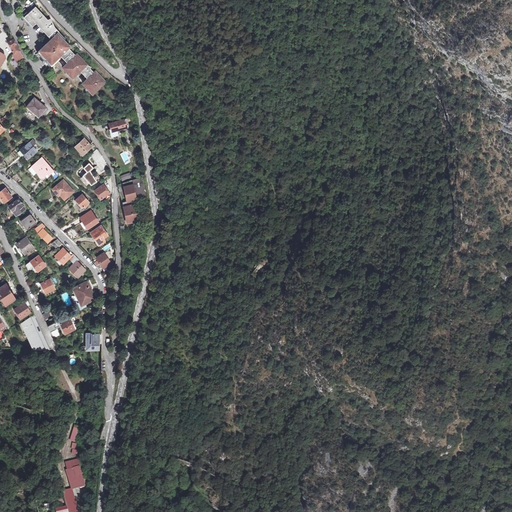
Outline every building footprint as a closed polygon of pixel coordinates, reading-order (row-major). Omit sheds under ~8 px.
[(92,85),(89,88),(87,90),(92,95),(105,84),(95,73),(94,74),(90,70),(91,68),(85,65),(77,55),(75,57),(62,42),(65,40),(55,28),(54,27),(52,22),(49,23),(35,8),(24,18),(27,22),(28,21),(33,25),(35,23),(40,28),(45,33),(52,39),(54,41),(51,43),(49,42),(35,55),(48,70),(51,67),(48,67),(49,66),(58,58),(60,57),(62,58),(67,64),(64,68),(66,69),(70,71),(72,71),(76,72),(77,72),(79,72),(81,71),(85,75),(84,77),(92,85)] [(20,51),(14,39),(7,44),(14,55),(15,54),(19,60),(23,57),(20,51)] [(58,61),(58,58),(49,66),(48,67),(51,67),(58,61)] [(108,61),(115,70),(119,67),(112,58),(108,61)] [(46,107),(35,97),(28,106),(39,115),(46,107)] [(8,120),(7,120),(21,132),(23,129),(10,118),(8,120)] [(125,129),(123,121),(107,124),(108,130),(107,130),(109,138),(115,136),(114,131),(125,129)] [(37,143),(33,139),(21,150),(28,159),(37,151),(33,146),(37,143)] [(91,148),(84,139),(75,147),(82,156),(91,148)] [(90,154),(101,172),(109,168),(98,149),(90,154)] [(124,162),(128,160),(125,152),(120,154),(124,162)] [(52,171),(41,159),(33,166),(42,177),(47,172),(49,174),(52,171)] [(92,168),(89,164),(82,170),(92,186),(100,179),(98,175),(94,178),(88,171),(92,168)] [(120,176),(122,181),(131,178),(129,172),(120,176)] [(20,175),(13,180),(17,184),(23,178),(20,175)] [(128,202),(147,198),(143,178),(122,183),(126,203),(122,204),(126,224),(138,222),(135,205),(129,207),(128,202)] [(72,192),(63,181),(51,192),(56,198),(58,196),(64,203),(69,198),(67,196),(72,192)] [(109,193),(103,185),(94,191),(100,199),(109,193)] [(0,197),(4,203),(12,198),(5,188),(2,190),(0,190),(0,197)] [(89,203),(82,195),(75,202),(82,209),(84,208),(85,209),(88,206),(87,205),(89,203)] [(18,196),(9,203),(12,205),(10,207),(17,216),(26,208),(23,203),(21,204),(18,200),(20,199),(18,196)] [(19,223),(23,228),(25,226),(28,230),(37,223),(31,214),(34,212),(31,209),(26,213),(28,216),(19,223)] [(98,222),(91,211),(80,219),(82,223),(84,222),(88,229),(98,222)] [(36,228),(40,233),(43,229),(46,226),(43,223),(36,228)] [(70,229),(67,225),(61,230),(64,234),(70,229)] [(98,243),(103,240),(108,236),(102,226),(91,233),(97,242),(98,243)] [(52,239),(43,229),(40,233),(49,242),(50,241),(52,239)] [(35,248),(27,237),(18,244),(21,248),(19,249),(21,252),(23,251),(26,255),(35,248)] [(63,244),(59,239),(53,243),(56,248),(63,244)] [(76,257),(74,255),(72,257),(64,249),(56,256),(64,265),(69,259),(72,261),(76,257)] [(104,269),(106,267),(111,264),(111,263),(105,253),(97,259),(104,269)] [(262,253),(254,269),(264,274),(272,257),(262,253)] [(35,266),(39,272),(47,267),(40,256),(27,265),(30,270),(32,268),(35,266)] [(24,257),(18,261),(21,266),(27,261),(24,257)] [(76,257),(72,261),(74,264),(70,269),(79,277),(85,270),(77,262),(79,260),(76,257)] [(111,263),(111,264),(104,269),(103,270),(106,273),(115,266),(112,263),(111,263)] [(56,289),(51,280),(42,284),(47,293),(56,289)] [(95,299),(91,290),(90,287),(92,286),(90,282),(75,289),(82,303),(78,304),(81,310),(87,307),(86,303),(95,299)] [(15,299),(8,286),(0,290),(0,292),(7,304),(15,299)] [(25,304),(28,302),(27,300),(27,298),(21,302),(23,305),(14,310),(20,320),(31,314),(25,304)] [(48,327),(56,323),(54,319),(51,313),(43,316),(48,327)] [(51,351),(35,316),(23,322),(30,335),(32,334),(32,336),(28,338),(31,344),(34,343),(35,344),(33,345),(35,351),(51,351)] [(70,319),(61,324),(62,327),(65,335),(75,330),(70,319)] [(58,322),(56,323),(48,327),(50,331),(60,326),(59,325),(58,322)] [(61,324),(59,325),(60,326),(50,331),(51,332),(62,327),(61,324)] [(94,334),(87,334),(87,350),(99,350),(99,335),(94,335),(94,334)] [(209,457),(193,451),(189,463),(187,465),(190,467),(203,473),(205,470),(209,457)] [(74,468),(69,470),(68,470),(74,488),(85,485),(80,467),(74,468)] [(66,491),(67,496),(72,511),(71,511),(79,511),(73,489),(66,491)] [(71,511),(72,511),(67,496),(64,497),(65,499),(60,500),(62,509),(57,510),(57,511),(71,511)]
